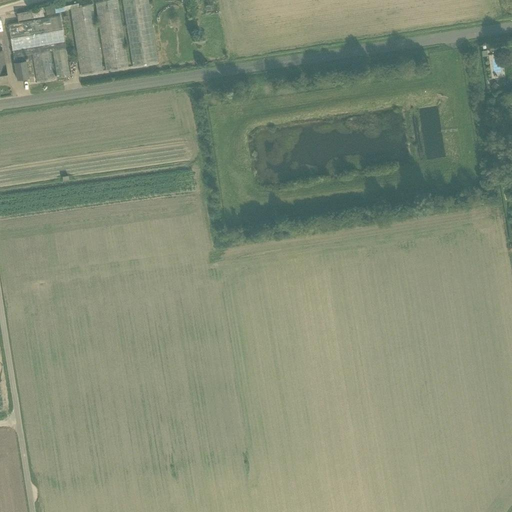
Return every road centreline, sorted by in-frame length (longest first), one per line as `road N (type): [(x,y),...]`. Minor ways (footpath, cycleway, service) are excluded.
road 1 (unclassified): [(511,28),(0,106)]
road 2 (track): [(0,302),(32,511)]
